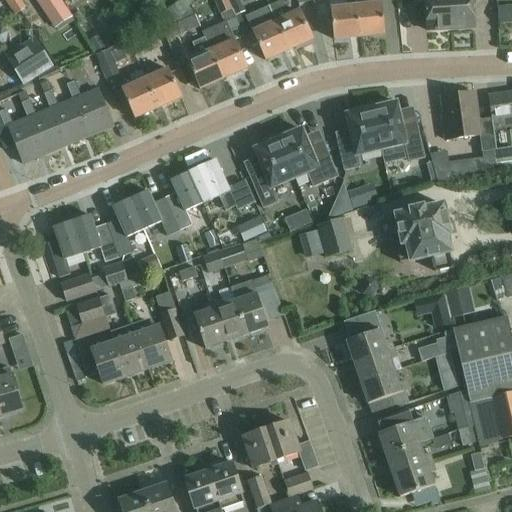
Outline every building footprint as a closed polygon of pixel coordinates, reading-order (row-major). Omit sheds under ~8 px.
[(5,0),(6,0),(5,0),(20,0),(26,8),(21,12),(35,33),(42,28),(28,7),(26,8),(20,0),(5,0)] [(5,0),(6,0),(16,15),(21,12),(26,8),(20,0),(5,0)] [(35,0),(45,15),(63,3),(60,0),(35,0)] [(181,0),(165,11),(175,22),(192,10),(198,6),(193,0),(181,0)] [(214,0),(221,15),(232,10),(227,0),(214,0)] [(227,0),(232,10),(234,15),(243,11),(238,0),(227,0)] [(355,0),(356,8),(355,8),(357,23),(358,38),(371,36),(384,35),(382,20),(381,5),(379,5),(378,0),(355,0)] [(450,30),(448,0),(412,0),(413,3),(424,2),(426,31),(450,30)] [(448,0),(450,30),(474,28),(472,0),(448,0)] [(282,1),(269,7),(278,29),(288,51),(311,41),(299,13),(289,17),(282,1)] [(499,25),(511,23),(511,5),(498,7),(499,25)] [(256,13),(245,17),(249,25),(252,33),(259,48),(265,62),(276,57),(288,51),(278,29),(269,7),(256,13)] [(355,8),(329,11),(333,41),(358,38),(357,23),(355,8)] [(192,10),(175,22),(181,36),(200,28),(192,10)] [(225,24),(202,34),(204,38),(223,80),(246,69),(226,23),(225,24)] [(101,40),(105,48),(116,42),(111,34),(101,40)] [(98,36),(90,40),(96,52),(104,48),(98,36)] [(130,46),(135,56),(154,48),(149,37),(130,46)] [(198,57),(186,62),(199,90),(223,80),(204,38),(192,43),(198,57)] [(7,57),(6,57),(24,84),(52,67),(37,43),(36,44),(39,48),(25,57),(22,52),(10,60),(7,57)] [(135,56),(130,46),(111,54),(116,65),(135,56)] [(104,80),(116,75),(107,52),(95,56),(104,80)] [(75,100),(90,137),(113,128),(98,91),(81,98),(75,83),(72,83),(66,68),(61,70),(73,101),(75,100)] [(168,71),(146,81),(145,81),(157,109),(181,98),(168,71)] [(130,77),(134,86),(121,91),(134,119),(157,109),(145,81),(146,81),(142,72),(130,77)] [(75,100),(73,101),(58,107),(48,82),(41,85),(51,110),(53,109),(68,146),(90,137),(75,100)] [(51,110),(36,117),(26,92),(19,95),(28,120),(30,119),(45,155),(68,146),(53,109),(51,110)] [(511,92),(488,96),(491,120),(493,130),(504,129),(503,118),(511,117),(511,92)] [(445,141),(480,136),(473,94),(441,98),(444,117),(442,117),(445,141)] [(385,102),(370,105),(381,151),(405,145),(409,162),(425,159),(416,124),(402,127),(396,103),(386,106),(385,102)] [(370,105),(355,109),(356,113),(346,115),(350,132),(348,136),(336,139),(344,172),(360,168),(357,156),(381,151),(370,105)] [(30,119),(28,120),(13,126),(7,111),(0,113),(0,114),(6,131),(7,130),(22,165),(45,155),(30,119)] [(292,134),(290,130),(276,136),(294,179),(307,174),(313,188),(338,177),(323,143),(312,147),(308,146),(301,130),(292,134)] [(276,136),(262,142),(263,146),(254,150),(263,172),(250,178),(263,209),(278,203),(272,189),(294,179),(276,136)] [(494,139),(480,141),(482,153),(496,151),(494,139)] [(511,147),(498,151),(500,164),(511,161),(511,147)] [(432,166),(438,186),(498,170),(496,151),(482,153),(482,158),(432,166)] [(226,211),(235,207),(215,161),(188,173),(201,204),(206,215),(224,207),(226,211)] [(176,194),(164,199),(180,232),(192,226),(185,211),(201,204),(188,173),(170,182),(176,194)] [(359,189),(347,193),(352,210),(365,206),(359,189)] [(180,232),(164,199),(153,204),(147,191),(129,200),(143,230),(161,222),(168,238),(180,232)] [(143,230),(129,200),(111,208),(117,221),(105,226),(120,259),(134,253),(127,237),(143,230)] [(390,236),(399,235),(401,243),(406,242),(410,261),(449,252),(446,235),(449,234),(442,205),(423,209),(422,207),(409,210),(409,212),(395,215),(395,217),(386,219),(390,236)] [(311,224),(305,211),(300,213),(305,226),(311,224)] [(89,216),(72,222),(82,255),(100,249),(106,264),(120,259),(105,226),(94,229),(89,216)] [(265,231),(259,218),(239,226),(245,240),(265,231)] [(353,252),(343,218),(317,226),(319,231),(299,237),(305,260),(325,254),(327,260),(353,252)] [(82,255),(72,222),(53,228),(57,241),(47,245),(58,279),(69,275),(64,261),(82,255)] [(219,246),(214,231),(204,235),(210,249),(219,246)] [(225,258),(221,259),(224,269),(247,261),(246,256),(261,251),(258,241),(243,246),(243,245),(223,251),(225,258)] [(182,265),(192,262),(186,245),(176,248),(182,265)] [(133,255),(122,260),(128,273),(139,268),(133,255)] [(161,268),(155,255),(138,262),(144,276),(161,268)] [(224,269),(221,259),(206,264),(209,274),(224,269)] [(108,270),(114,286),(128,281),(122,265),(108,270)] [(182,282),(198,277),(195,268),(169,277),(175,293),(185,290),(182,282)] [(96,294),(89,274),(61,284),(66,304),(96,294)] [(508,299),(511,297),(511,275),(502,278),(508,299)] [(361,286),(364,294),(373,296),(379,289),(376,281),(367,279),(361,286)] [(235,301),(247,335),(268,328),(252,282),(230,290),(234,301),(235,301)] [(125,303),(136,300),(132,289),(121,292),(125,303)] [(434,330),(450,326),(442,294),(426,298),(430,315),(434,330)] [(456,318),(471,315),(468,295),(453,298),(456,318)] [(104,319),(105,319),(116,315),(110,296),(99,300),(98,299),(97,299),(104,319)] [(104,319),(97,299),(76,306),(85,332),(102,327),(102,328),(108,326),(105,319),(104,319)] [(222,299),(212,302),(226,342),(247,335),(235,301),(234,301),(224,305),(222,299)] [(226,342),(212,302),(204,306),(206,311),(193,315),(205,349),(226,342)] [(160,315),(169,342),(184,337),(175,310),(160,315)] [(511,383),(511,341),(507,318),(453,330),(467,394),(511,383)] [(149,320),(133,325),(148,369),(171,361),(159,328),(153,330),(149,320)] [(148,369),(133,325),(111,333),(114,343),(113,344),(126,377),(148,369)] [(353,363),(394,349),(391,341),(384,343),(380,330),(346,342),(353,363)] [(11,349),(26,344),(22,334),(8,339),(11,349)] [(92,343),(95,350),(91,352),(102,385),(126,377),(113,344),(105,347),(102,339),(92,343)] [(441,356),(450,354),(446,339),(437,341),(441,356)] [(400,363),(420,360),(417,346),(398,349),(400,363)] [(397,358),(394,349),(353,363),(360,384),(394,372),(390,360),(397,358)] [(450,354),(441,356),(444,372),(454,370),(450,354)] [(0,376),(1,379),(0,379),(0,416),(10,414),(22,410),(15,385),(12,376),(10,368),(0,371),(0,376)] [(398,384),(394,372),(360,384),(367,404),(391,396),(395,408),(409,403),(405,392),(409,391),(406,382),(398,384)] [(511,383),(467,394),(480,448),(498,443),(498,441),(511,437),(511,383)] [(392,416),(377,421),(379,427),(381,433),(378,435),(382,445),(385,456),(419,444),(432,440),(429,429),(425,419),(418,421),(412,423),(410,417),(408,411),(392,416)] [(277,461),(300,453),(290,422),(266,430),(277,461)] [(472,445),(469,429),(459,431),(463,447),(472,445)] [(277,461),(266,430),(243,438),(253,469),(277,461)] [(446,439),(433,443),(436,456),(450,453),(446,439)] [(419,444),(385,456),(392,476),(433,462),(431,454),(423,456),(419,444)] [(490,490),(485,470),(480,453),(471,456),(475,472),(474,473),(480,493),(490,490)] [(300,464),(304,472),(318,467),(315,459),(304,463),(300,464)] [(433,462),(392,476),(400,498),(433,486),(429,474),(436,472),(433,462)] [(230,464),(207,471),(220,511),(222,510),(243,503),(240,494),(230,464)] [(220,511),(207,471),(185,479),(195,509),(196,508),(196,511),(222,511),(222,510),(220,511)] [(292,496),(293,498),(314,491),(308,473),(284,481),(289,497),(292,496)] [(257,508),(272,503),(267,490),(269,489),(266,479),(263,480),(262,476),(248,481),(257,508)] [(174,511),(165,485),(142,493),(148,511),(174,511)] [(148,511),(142,493),(119,501),(122,511),(148,511)] [(289,497),(272,503),(257,508),(258,511),(320,511),(317,501),(296,508),(293,498),(292,496),(289,497)]
